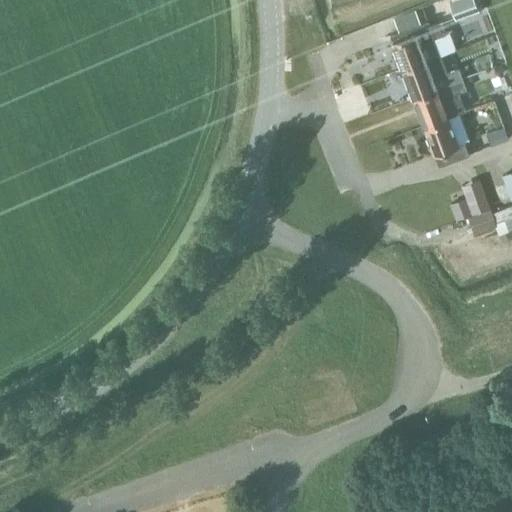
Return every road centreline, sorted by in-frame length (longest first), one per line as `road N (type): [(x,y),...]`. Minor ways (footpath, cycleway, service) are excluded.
road 1 (unclassified): [(235,215),(371,276),(400,302),(416,334),(418,368),(404,403),(286,459)]
road 2 (unclassified): [(0,431),(77,395),(139,349),(197,283),(235,215)]
road 3 (unclassified): [(235,215),(269,91),(268,0)]
road 4 (unclassified): [(286,459),(238,464),(94,511)]
